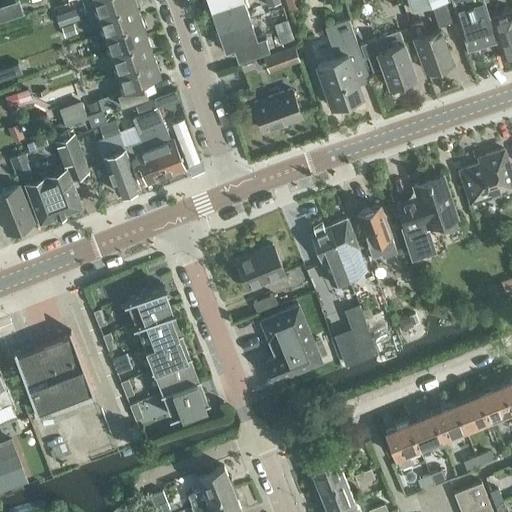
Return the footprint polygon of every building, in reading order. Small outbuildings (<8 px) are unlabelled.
[(83,0),(89,17),(97,14),(118,7),(116,3),(124,0),(83,0)] [(118,7),(97,14),(102,29),(104,33),(124,26),(123,22),(141,16),(135,0),(124,0),(116,3),(118,7)] [(208,0),(211,9),(238,0),(208,0)] [(242,0),(238,0),(211,9),(218,29),(248,19),(242,0)] [(457,17),(451,0),(407,0),(410,10),(431,3),(438,24),(457,17)] [(489,16),(483,0),(451,0),(457,17),(467,48),(496,38),(502,56),(511,53),(511,0),(511,2),(511,8),(500,13),(489,16)] [(60,27),(80,20),(76,8),(56,14),(60,27)] [(124,26),(104,33),(109,48),(110,52),(130,45),(129,41),(147,35),(141,16),(123,22),(124,26)] [(317,62),(332,104),(362,93),(351,62),(363,58),(348,16),(337,20),(324,25),(335,55),(317,62)] [(248,19),(218,29),(225,49),(234,46),(237,54),(254,49),(255,52),(269,48),(265,35),(255,37),(254,37),(248,19)] [(286,19),(272,23),(276,33),(279,44),(293,39),(289,29),(286,19)] [(426,33),(421,19),(410,23),(415,37),(413,37),(425,72),(451,62),(439,28),(426,33)] [(74,24),(62,28),(65,37),(77,33),(74,24)] [(373,39),(361,43),(365,57),(368,57),(373,71),(383,68),(389,84),(399,81),(400,84),(415,79),(413,76),(415,75),(403,41),(404,41),(400,29),(373,38),(373,39)] [(130,45),(110,52),(115,67),(117,70),(137,64),(135,60),(154,54),(147,35),(129,41),(130,45)] [(263,55),(268,70),(298,61),(293,45),(263,55)] [(137,64),(117,70),(123,89),(118,91),(122,103),(147,94),(142,79),(160,73),(154,54),(135,60),(137,64)] [(18,62),(2,67),(6,78),(22,72),(18,62)] [(251,100),(261,127),(299,114),(290,87),(251,100)] [(29,89),(10,95),(14,105),(32,99),(29,89)] [(175,89),(154,97),(155,99),(158,108),(179,100),(175,89)] [(102,94),(105,106),(121,102),(118,90),(102,94)] [(139,114),(133,117),(141,138),(151,135),(166,174),(185,167),(174,138),(172,138),(166,124),(165,124),(158,108),(155,99),(136,106),(139,114)] [(99,100),(89,103),(92,111),(102,108),(99,100)] [(65,127),(88,119),(82,102),(59,110),(65,127)] [(90,114),(88,115),(91,124),(105,120),(101,110),(90,114)] [(47,113),(25,121),(30,133),(51,125),(47,113)] [(184,115),(173,119),(189,166),(200,162),(200,160),(184,115)] [(117,118),(102,124),(107,136),(121,130),(117,118)] [(19,123),(9,127),(14,140),(25,136),(19,123)] [(74,131),(54,139),(63,166),(71,163),(75,175),(88,170),(74,131)] [(141,138),(125,145),(126,145),(140,184),(166,174),(151,135),(141,138)] [(126,145),(103,154),(106,163),(117,192),(140,184),(126,145)] [(459,169),(469,202),(511,187),(511,174),(503,149),(484,155),(486,161),(459,169)] [(25,151),(10,157),(19,179),(33,174),(25,151)] [(67,166),(26,181),(41,221),(81,205),(67,166)] [(416,195),(397,201),(404,225),(402,225),(412,257),(433,251),(423,221),(424,221),(426,226),(437,222),(439,229),(443,231),(455,227),(456,223),(454,217),(456,216),(442,175),(413,184),(416,195)] [(0,213),(7,232),(32,222),(18,184),(1,191),(0,189),(0,213)] [(397,251),(380,204),(357,213),(372,254),(383,250),(385,255),(397,251)] [(344,213),(326,220),(347,272),(364,265),(344,213)] [(326,220),(307,228),(319,259),(327,280),(347,272),(326,220)] [(246,288),(283,272),(270,244),(255,250),(234,260),(246,288)] [(396,252),(389,254),(392,262),(398,260),(396,252)] [(135,321),(169,308),(161,285),(126,299),(135,321)] [(255,313),(278,303),(275,293),(252,303),(255,313)] [(350,324),(339,328),(349,354),(390,338),(383,320),(368,326),(355,294),(342,299),(350,318),(350,324)] [(297,302),(260,318),(275,354),(265,358),(274,378),(321,358),(297,302)] [(135,321),(136,322),(144,344),(178,331),(169,308),(135,321)] [(94,312),(100,327),(107,324),(102,309),(94,312)] [(406,315),(397,319),(401,329),(410,325),(406,315)] [(178,331),(144,344),(153,367),(187,355),(178,331)] [(15,354),(36,410),(93,388),(72,333),(15,354)] [(109,351),(116,348),(111,333),(103,336),(109,351)] [(162,391),(196,378),(187,355),(153,367),(162,391)] [(118,374),(125,371),(119,356),(112,359),(118,374)] [(0,371),(0,403),(12,398),(0,371)] [(511,409),(511,408),(511,377),(500,382),(511,409)] [(172,415),(206,402),(196,378),(162,391),(172,415)] [(126,397),(134,395),(128,380),(121,382),(126,397)] [(511,409),(500,382),(477,391),(488,418),(511,409)] [(488,418),(477,391),(454,401),(464,428),(488,418)] [(464,428),(454,401),(431,410),(441,437),(464,428)] [(135,421),(143,418),(137,403),(130,406),(135,421)] [(407,419),(418,446),(422,455),(434,450),(430,441),(441,437),(431,410),(407,419)] [(407,451),(418,446),(407,419),(383,429),(394,456),(400,468),(411,464),(407,451)] [(131,440),(132,440),(142,436),(138,425),(127,429),(131,440)] [(322,460),(308,465),(317,488),(343,477),(335,455),(350,449),(361,444),(356,433),(346,437),(318,448),(322,460)] [(475,455),(479,464),(492,459),(489,450),(475,455)] [(475,455),(463,460),(465,469),(479,464),(475,455)] [(5,457),(0,458),(0,489),(15,483),(5,457)] [(201,485),(185,491),(190,505),(231,488),(222,465),(197,476),(201,485)] [(354,474),(358,484),(375,478),(371,468),(354,474)] [(443,470),(429,475),(432,482),(446,477),(443,470)] [(432,482),(429,475),(418,479),(421,486),(432,482)] [(343,477),(317,488),(326,510),(352,499),(343,477)] [(457,503),(484,492),(480,481),(452,492),(457,503)] [(231,488),(190,505),(193,511),(238,511),(240,511),(231,488)] [(499,488),(490,491),(494,503),(503,499),(499,488)] [(151,494),(157,511),(170,511),(162,490),(151,494)] [(457,503),(460,511),(463,511),(488,502),(484,492),(457,503)] [(357,511),(352,499),(326,510),(327,511),(357,511)] [(503,499),(494,503),(498,511),(507,511),(508,511),(503,499)] [(492,511),(488,502),(463,511),(492,511)] [(369,511),(388,511),(385,503),(368,509),(369,511)]
